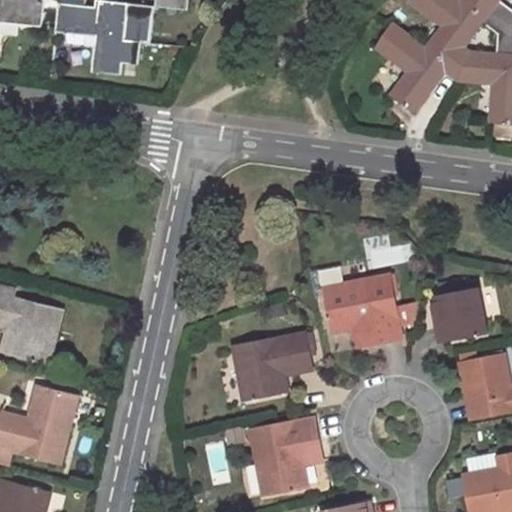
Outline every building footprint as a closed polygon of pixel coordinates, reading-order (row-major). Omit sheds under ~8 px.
[(0,0),(0,20),(43,25),(45,0),(0,0)] [(157,0),(157,7),(188,10),(189,0),(157,0)] [(410,0),(445,26),(428,49),(452,66),(466,47),(484,23),(486,20),(462,3),(458,0),(410,0)] [(464,0),(462,3),(486,20),(501,0),(500,0),(464,0)] [(511,9),(501,0),(486,20),(484,23),(498,33),(497,45),(511,45),(511,9)] [(156,7),(103,1),(102,9),(85,7),(61,4),(58,30),(101,34),(96,73),(122,75),(123,63),(139,65),(141,43),(152,44),(156,7)] [(409,72),(392,96),(416,114),(449,71),(452,66),(428,49),(394,23),(376,48),(409,72)] [(511,45),(497,45),(497,54),(511,55),(511,45)] [(511,125),(511,55),(497,54),(472,52),(466,47),(452,66),(449,71),(461,81),(494,84),(492,124),(511,125)] [(491,140),(511,141),(511,125),(492,124),(491,140)] [(341,267),(312,272),(318,299),(328,297),(326,287),(344,283),(341,267)] [(369,345),(404,338),(401,326),(413,324),(417,303),(397,308),(390,274),(344,283),(326,287),(328,297),(335,332),(357,328),(365,326),(369,345)] [(438,306),(442,327),(437,328),(440,342),(488,333),(481,290),(478,290),(468,292),(467,285),(466,280),(440,286),(442,297),(436,298),(438,306)] [(64,309),(15,296),(17,289),(0,284),(0,321),(9,324),(2,350),(51,362),(64,309)] [(468,292),(478,290),(476,284),(467,285),(468,292)] [(442,327),(438,306),(433,307),(437,328),(442,327)] [(369,345),(365,326),(357,328),(361,347),(369,345)] [(290,392),(285,365),(312,360),(311,355),(317,354),(313,333),(307,334),(306,333),(234,347),(245,401),(290,392)] [(461,364),(468,399),(473,398),(476,418),(511,411),(511,387),(506,356),(479,360),(478,353),(462,356),(463,364),(461,364)] [(227,378),(233,403),(243,401),(238,375),(227,378)] [(14,451),(62,463),(79,396),(38,385),(30,418),(4,411),(0,425),(0,461),(11,464),(14,451)] [(476,418),(473,398),(468,399),(471,419),(476,418)] [(259,465),(264,495),(309,487),(305,465),(303,455),(322,451),(316,418),(252,431),(259,465)] [(305,465),(324,462),(322,451),(303,455),(305,465)] [(500,469),(480,473),(465,476),(471,511),(507,511),(507,510),(511,508),(511,456),(498,459),(500,469)] [(498,459),(478,463),(480,473),(500,469),(498,459)] [(240,471),(242,483),(245,485),(248,499),(264,495),(259,465),(242,468),(240,471)] [(311,467),(313,488),(330,487),(328,466),(311,467)] [(0,511),(47,511),(52,492),(4,480),(0,497),(0,511)]
